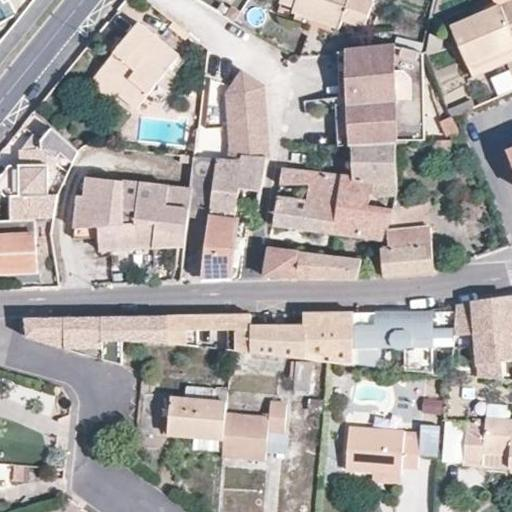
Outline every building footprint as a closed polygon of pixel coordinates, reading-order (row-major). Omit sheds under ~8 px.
[(375,0),(374,0),(281,0),(280,3),(294,8),(294,13),(339,29),(343,20),(363,27),(375,0)] [(511,2),(452,28),(468,67),(511,48),(511,2)] [(241,11),(233,6),(226,17),(235,22),(241,11)] [(138,23),(96,78),(117,95),(137,111),(159,83),(170,69),(180,56),(138,23)] [(442,37),(431,35),(427,53),(438,55),(442,37)] [(351,104),(352,146),(396,140),(425,141),(423,55),(420,54),(396,47),(348,53),(351,104)] [(511,48),(468,67),(472,77),(511,59),(511,48)] [(348,53),(337,54),(340,105),(351,104),(348,53)] [(182,78),(170,69),(159,83),(170,93),(182,78)] [(263,88),(241,73),(226,96),(233,145),(232,161),(242,161),(244,157),(266,158),(268,145),(263,88)] [(117,95),(96,78),(91,84),(113,102),(117,95)] [(447,137),(458,133),(451,118),(440,122),(447,137)] [(20,195),(21,220),(35,219),(54,218),(57,197),(58,195),(48,196),(51,174),(54,175),(60,163),(56,162),(59,156),(74,163),(79,151),(53,130),(43,143),(45,150),(25,156),(24,158),(26,163),(28,170),(23,171),(15,167),(0,183),(0,188),(10,196),(15,192),(20,195)] [(354,177),(345,176),(337,235),(368,239),(378,196),(397,195),(396,140),(352,146),(354,177)] [(451,154),(451,140),(435,141),(434,153),(451,154)] [(196,159),(180,157),(179,164),(195,166),(196,159)] [(210,220),(201,280),(240,277),(248,225),(255,225),(265,167),(267,158),(266,158),(244,157),(242,161),(232,161),(218,161),(210,220)] [(195,166),(192,188),(189,218),(210,220),(218,161),(196,159),(195,166)] [(26,163),(15,167),(23,171),(28,170),(26,163)] [(345,176),(283,168),(281,186),(311,186),(309,199),(325,204),(321,232),(337,235),(345,176)] [(73,196),(69,195),(71,228),(96,227),(97,238),(98,252),(185,246),(189,218),(192,188),(76,176),(73,196)] [(11,220),(21,220),(20,195),(15,192),(10,196),(11,220)] [(378,196),(368,239),(383,242),(386,242),(388,232),(394,209),(397,195),(378,196)] [(309,199),(279,198),(274,226),(321,232),(325,204),(309,199)] [(432,274),(435,273),(429,206),(394,209),(388,232),(388,248),(383,247),(385,278),(432,274)] [(36,269),(35,219),(21,220),(11,220),(0,220),(0,269),(1,269),(3,269),(4,269),(6,269),(36,269)] [(96,227),(71,228),(71,239),(97,238),(96,227)] [(264,277),(297,278),(300,253),(269,249),(264,277)] [(363,260),(334,257),(300,253),(297,278),(358,280),(363,260)] [(511,378),(511,298),(472,304),(456,306),(460,336),(474,334),(478,375),(511,378)] [(407,369),(435,371),(432,338),(430,312),(410,313),(404,320),(399,320),(399,313),(354,314),(353,364),(380,366),(380,351),(388,343),(393,343),(396,347),(403,347),(408,347),(407,369)] [(454,312),(430,312),(432,338),(454,338),(454,312)] [(305,326),(253,326),(253,352),(353,364),(354,314),(305,314),(305,326)] [(124,319),(124,341),(170,343),(170,316),(124,319)] [(170,343),(199,346),(200,316),(170,316),(170,343)] [(229,349),(230,316),(200,316),(199,346),(229,349)] [(231,350),(253,352),(253,326),(253,316),(230,316),(229,349),(231,350)] [(69,319),(29,320),(30,342),(69,350),(69,319)] [(106,319),(69,319),(69,350),(106,350),(106,341),(106,319)] [(124,319),(106,319),(106,341),(124,341),(124,319)] [(312,365),(297,363),(294,388),(309,390),(312,365)] [(224,439),(226,414),(228,392),(216,392),(215,402),(173,398),(170,435),(195,437),(224,439)] [(223,452),(223,455),(266,459),(269,431),(284,432),(287,405),(271,403),(270,418),(226,414),(224,439),(223,452)] [(489,404),(488,419),(508,420),(508,405),(489,404)] [(511,420),(508,420),(488,419),(488,426),(467,425),(464,464),(484,466),(485,453),(511,455),(511,459),(511,468),(511,467),(511,420)] [(421,425),(419,455),(438,457),(440,426),(421,425)] [(374,472),(401,474),(403,468),(418,469),(419,455),(420,434),(350,428),(347,469),(374,472)] [(269,434),(269,455),(286,455),(286,434),(269,434)] [(194,450),(223,452),(224,439),(195,437),(194,450)] [(511,455),(485,453),(484,466),(511,468),(511,459),(511,455)] [(22,480),(25,465),(14,464),(13,479),(22,480)] [(400,485),(401,474),(374,472),(374,482),(400,485)]
